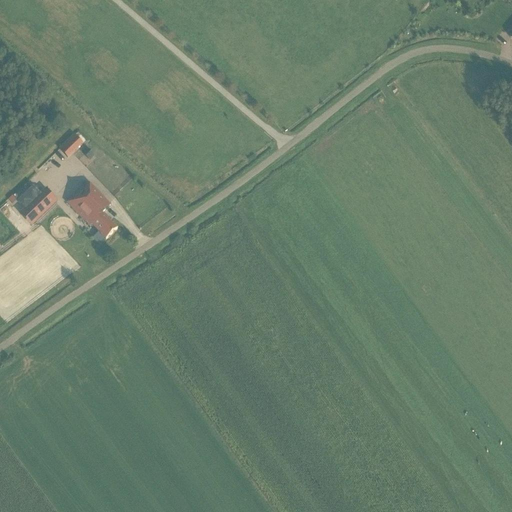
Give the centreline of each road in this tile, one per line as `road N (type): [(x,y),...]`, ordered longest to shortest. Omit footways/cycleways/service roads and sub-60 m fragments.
road 1 (unclassified): [(511,63),(444,48),(393,63),(228,192),(0,348)]
road 2 (track): [(0,51),(188,219)]
